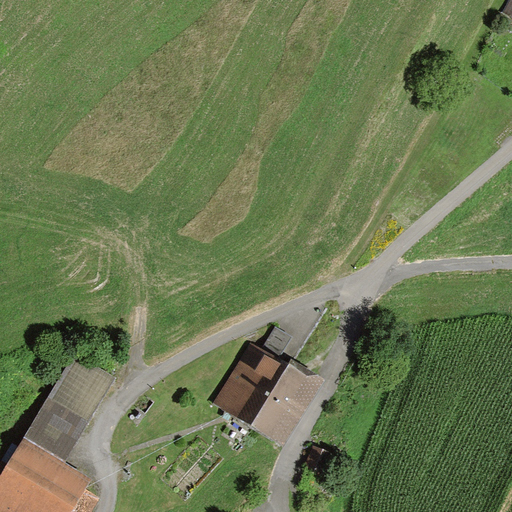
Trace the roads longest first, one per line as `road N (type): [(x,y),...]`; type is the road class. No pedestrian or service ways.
road 1 (motorway): [(371,0),(57,511)]
road 2 (motorway): [(204,511),(511,10)]
road 3 (residential): [(371,272),(216,335),(136,382),(86,457)]
road 4 (track): [(326,289),(454,90),(501,0)]
road 5 (track): [(0,215),(120,243),(138,258),(136,382)]
road 6 (residential): [(511,146),(371,272)]
road 7 (track): [(343,356),(286,459),(285,511)]
road 8 (track): [(371,272),(511,258)]
